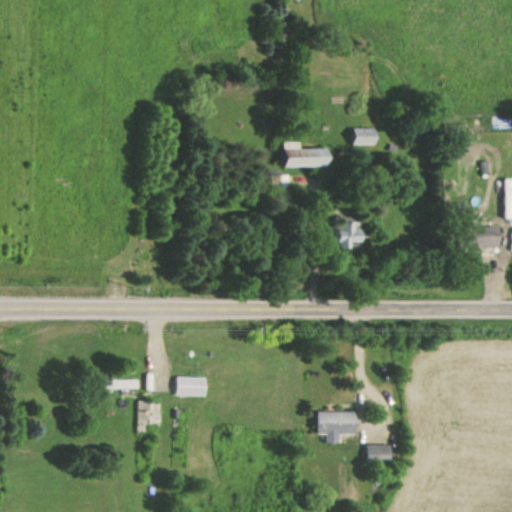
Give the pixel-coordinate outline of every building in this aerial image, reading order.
[(347,145),(369,144),(368,127),(346,128),(347,145)] [(291,141),(274,141),(274,167),(316,167),(316,148),(291,148),(291,141)] [(333,247),(353,246),(352,221),(333,222),(333,247)] [(495,246),(494,226),(459,227),(459,247),(495,246)] [(199,395),(200,377),(170,376),(170,395),(199,395)] [(132,379),(96,380),(96,388),(133,387),(132,379)] [(162,382),(189,383),(189,401),(161,400),(162,382)] [(156,401),(133,400),(133,432),(142,432),(142,423),(155,423),(156,401)] [(349,411),(309,411),(309,434),(320,434),(319,442),(332,443),(332,434),(348,434),(349,411)] [(385,444),(360,444),(360,463),(385,462),(385,444)]
